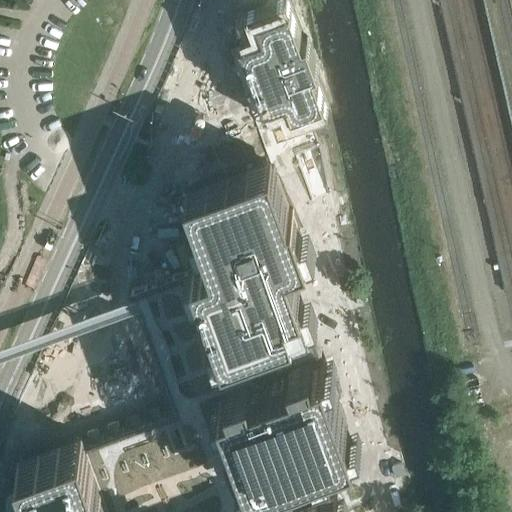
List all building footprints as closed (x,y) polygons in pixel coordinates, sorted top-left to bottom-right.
[(293,0),(287,0),(234,20),(275,130),(301,120),(322,113),(333,109),(311,47),(293,0)] [(229,179),(196,191),(203,208),(203,209),(223,262),(204,269),(233,348),(312,319),(291,263),(315,254),(281,160),(229,179)] [(233,348),(204,269),(127,296),(129,303),(140,335),(142,338),(167,411),(220,393),(325,354),(312,319),(233,348)] [(325,354),(220,393),(251,477),(333,447),(356,439),(325,354)] [(167,411),(146,419),(165,471),(186,463),(167,411)] [(146,419),(126,426),(144,478),(165,471),(146,419)] [(126,426),(105,434),(124,486),(144,478),(126,426)] [(105,434),(84,441),(103,493),(124,486),(105,434)] [(39,511),(109,511),(103,493),(84,441),(22,464),(28,479),(39,511)] [(159,488),(129,498),(133,511),(185,511),(189,511),(179,482),(159,488)] [(355,511),(347,489),(284,511),(355,511)]
